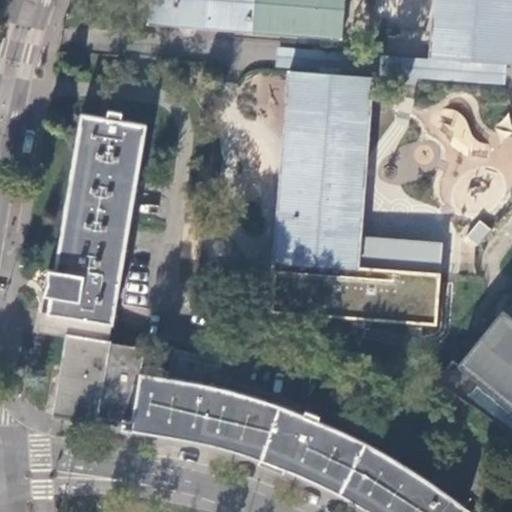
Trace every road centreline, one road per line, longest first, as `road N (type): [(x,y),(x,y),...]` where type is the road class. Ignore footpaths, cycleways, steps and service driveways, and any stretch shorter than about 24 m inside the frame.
road 1 (secondary): [(272,511),(152,473),(53,456),(0,458)]
road 2 (secondary): [(0,151),(39,0)]
